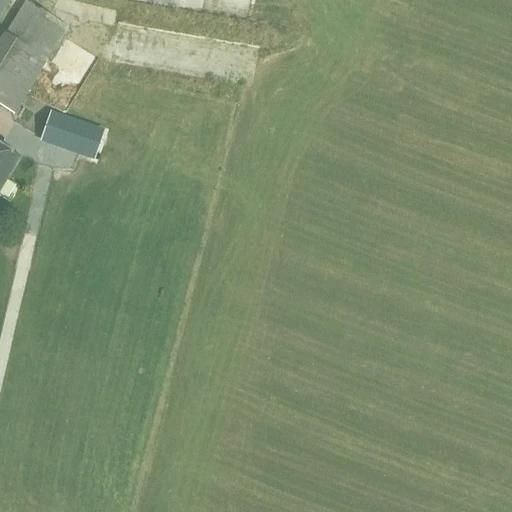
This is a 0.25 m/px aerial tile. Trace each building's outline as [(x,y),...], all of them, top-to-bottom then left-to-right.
[(0,0),(0,18),(11,0),(0,0)] [(267,0),(197,0),(265,12),(267,0)] [(0,40),(0,105),(15,115),(69,28),(26,1),(6,34),(4,34),(0,40)] [(41,141),(47,143),(93,159),(103,129),(65,116),(52,111),(41,141)] [(0,189),(20,157),(0,145),(0,189)]
